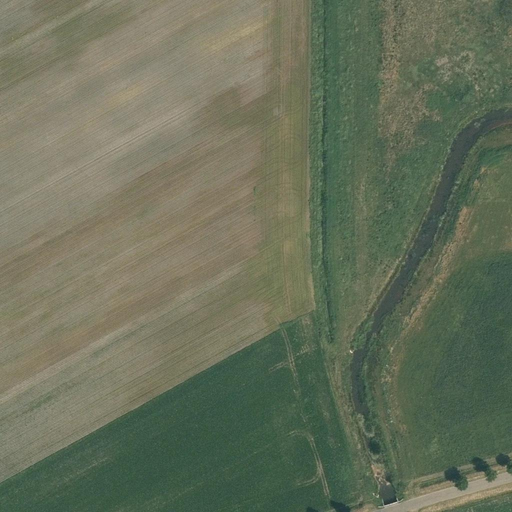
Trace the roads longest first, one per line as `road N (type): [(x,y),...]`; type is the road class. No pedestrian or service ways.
road 1 (track): [(409,482),(388,396),(394,365),(482,179),(490,166),(511,159)]
road 2 (tertiary): [(387,511),(511,477)]
